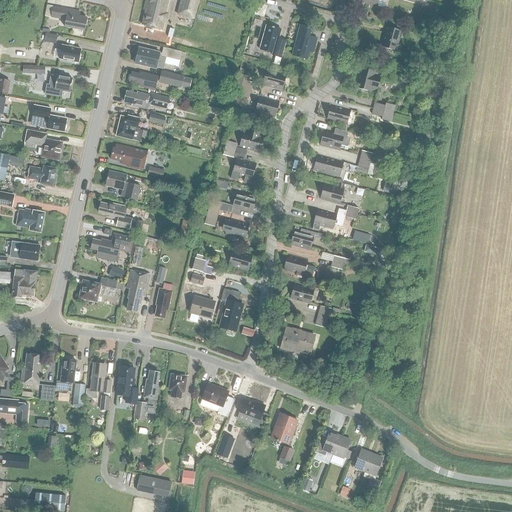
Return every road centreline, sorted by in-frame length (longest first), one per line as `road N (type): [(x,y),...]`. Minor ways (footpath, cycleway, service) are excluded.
road 1 (residential): [(247,373),(284,125),(335,83),(341,14)]
road 2 (tertiary): [(47,314),(123,5)]
road 3 (unclassified): [(511,484),(442,473),(378,428),(247,373)]
road 4 (unclassified): [(247,373),(170,346),(74,331),(47,314)]
